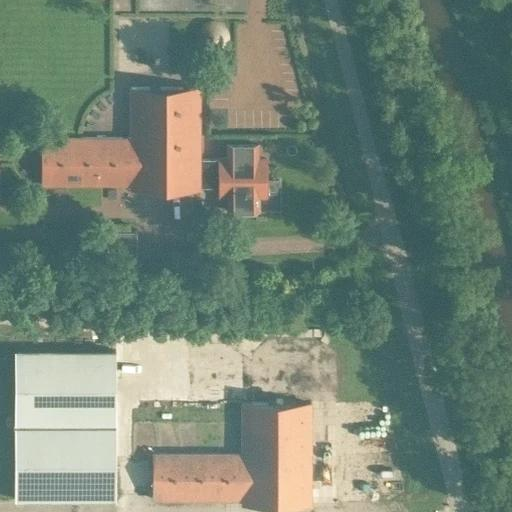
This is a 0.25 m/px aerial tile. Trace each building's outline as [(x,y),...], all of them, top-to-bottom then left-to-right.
[(198,188),(198,184),(198,160),(197,88),(107,89),(107,139),(41,139),(41,186),(130,185),(130,189),(198,188)] [(226,141),(226,160),(218,160),(198,160),(198,184),(218,184),(218,197),(226,197),(226,211),(257,211),(257,196),(265,196),(265,159),(258,159),(258,141),(226,141)] [(277,171),(278,189),(269,189),(270,203),(287,202),(285,171),(277,171)] [(107,260),(136,260),(136,233),(107,233),(107,260)] [(14,425),(114,425),(114,350),(14,351),(14,425)] [(186,350),(184,363),(202,366),(204,353),(186,350)] [(309,503),(309,403),(241,403),(241,453),(153,453),(153,499),(241,499),(241,503),(309,503)] [(114,425),(14,425),(14,499),(114,499),(114,425)]
